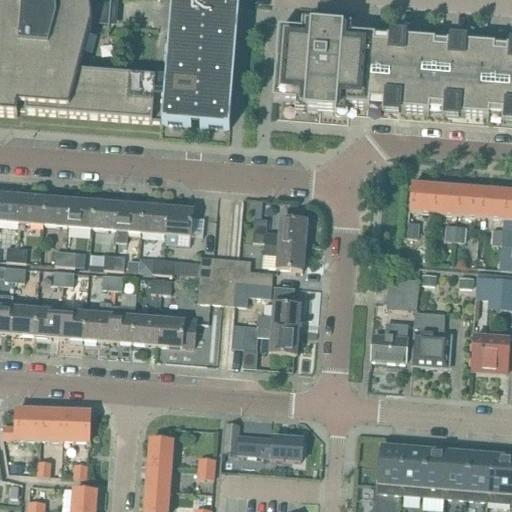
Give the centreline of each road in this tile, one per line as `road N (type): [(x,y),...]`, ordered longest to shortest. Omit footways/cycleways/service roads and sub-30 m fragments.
road 1 (residential): [(347,189),(0,157)]
road 2 (residential): [(335,411),(347,189)]
road 3 (residential): [(129,395),(335,411)]
road 4 (residential): [(347,189),(357,160),(381,147),(511,155)]
road 5 (residential): [(335,411),(511,424)]
road 6 (residential): [(0,384),(129,395)]
